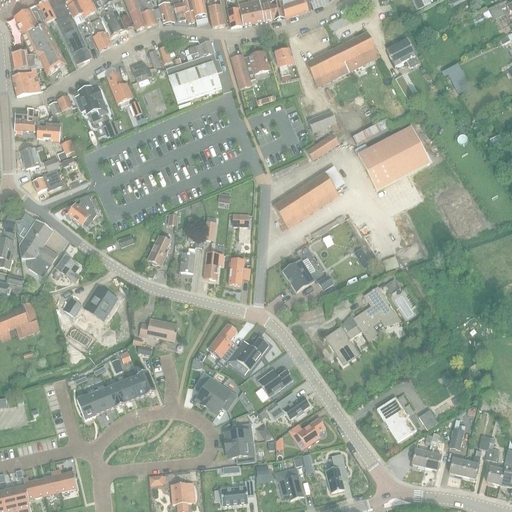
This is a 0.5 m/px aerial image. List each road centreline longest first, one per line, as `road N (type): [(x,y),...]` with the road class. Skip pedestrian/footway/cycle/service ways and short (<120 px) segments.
road 1 (residential): [(389,486),(273,326),(137,282),(6,189)]
road 2 (residential): [(3,103),(52,94),(147,37),(173,30),(268,33),(355,0)]
road 3 (residential): [(98,474),(201,462),(212,436),(193,418),(166,411),(130,419),(95,451)]
